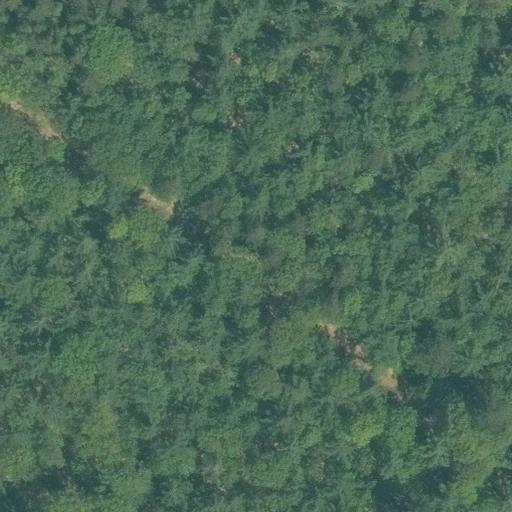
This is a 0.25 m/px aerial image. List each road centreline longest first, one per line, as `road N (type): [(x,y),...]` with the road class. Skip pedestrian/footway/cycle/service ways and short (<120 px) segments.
road 1 (track): [(511,488),(326,338),(0,105)]
road 2 (track): [(511,450),(473,455),(397,511)]
